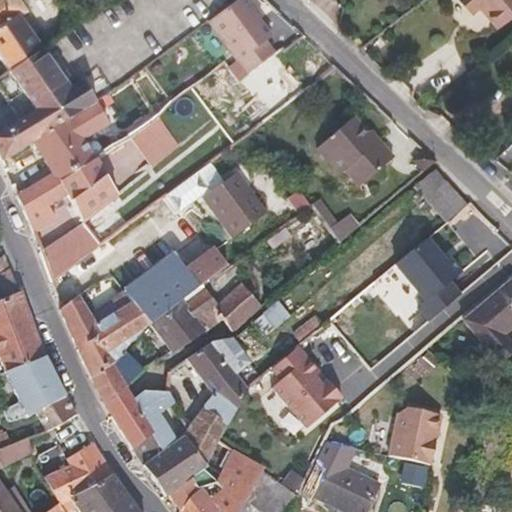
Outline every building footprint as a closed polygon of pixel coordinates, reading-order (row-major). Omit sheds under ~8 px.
[(43,52),(19,18),(27,12),(18,0),(0,0),(0,60),(9,74),(43,52)] [(237,0),(207,22),(247,77),(276,56),(265,42),(271,37),(253,11),(255,9),(248,0),(237,0)] [(474,10),(465,0),(459,0),(470,13),(474,10)] [(511,14),(511,0),(465,0),(474,10),(480,5),(498,27),(511,14)] [(95,102),(81,81),(70,89),(44,53),(43,52),(9,74),(35,111),(19,121),(0,133),(0,162),(31,143),(95,102)] [(35,111),(9,74),(0,80),(0,91),(19,121),(35,111)] [(94,156),(84,139),(109,124),(95,102),(31,143),(52,175),(57,183),(94,156)] [(157,111),(128,132),(152,171),(180,149),(157,111)] [(394,159),(379,141),(376,143),(366,132),(353,117),(316,149),(339,176),(345,171),(359,188),(394,159)] [(379,141),(369,130),(366,132),(376,143),(379,141)] [(436,161),(423,149),(411,160),(423,172),(436,161)] [(118,197),(94,156),(57,183),(52,175),(16,195),(31,234),(56,220),(47,206),(67,195),(83,225),(118,197)] [(425,200),(446,182),(434,169),(414,186),(418,191),(425,200)] [(267,213),(236,172),(210,191),(196,172),(164,195),(178,214),(201,198),(231,238),(267,213)] [(467,206),(446,182),(425,200),(446,223),(467,206)] [(310,205),(298,189),(284,199),(297,217),(311,207),(310,205)] [(425,200),(418,191),(411,197),(418,206),(425,200)] [(338,223),(320,198),(310,205),(311,207),(338,244),(360,225),(351,213),(338,223)] [(83,225),(41,256),(50,281),(95,246),(83,225)] [(285,229),(267,242),(273,249),(290,236),(285,229)] [(426,239),(395,266),(417,292),(410,298),(429,321),(460,295),(450,283),(461,274),(449,260),(446,263),(426,239)] [(203,287),(229,268),(214,248),(186,269),(174,254),(125,292),(131,300),(94,327),(88,317),(77,297),(59,310),(76,350),(89,378),(119,357),(123,352),(137,336),(150,327),(203,287)] [(20,291),(12,270),(0,274),(0,288),(3,297),(20,291)] [(511,328),(511,278),(511,277),(502,285),(462,319),(500,365),(511,354),(511,345),(503,336),(511,328)] [(233,332),(261,307),(240,282),(217,305),(203,287),(150,327),(170,353),(223,319),(233,332)] [(46,356),(23,290),(20,291),(3,297),(0,298),(0,356),(6,372),(46,356)] [(94,327),(131,300),(125,292),(124,290),(88,317),(94,327)] [(264,338),(289,317),(277,303),(252,323),(264,338)] [(300,344),(323,325),(315,315),(292,333),(300,344)] [(220,443),(248,389),(247,388),(231,366),(244,356),(231,338),(212,342),(186,359),(212,395),(187,429),(182,436),(208,467),(220,443)] [(304,428),(340,398),(325,381),(321,384),(314,376),(318,372),(296,346),(269,369),(278,379),(270,387),(304,428)] [(125,388),(143,371),(123,352),(119,357),(89,378),(102,404),(125,388)] [(427,353),(418,363),(429,373),(438,362),(427,353)] [(75,415),(46,357),(46,356),(6,372),(19,403),(2,410),(7,423),(24,416),(25,418),(34,414),(43,429),(75,415)] [(106,411),(110,415),(132,399),(129,395),(125,388),(102,404),(106,411)] [(176,441),(159,414),(173,405),(165,391),(143,392),(132,399),(110,415),(137,458),(158,444),(183,483),(208,467),(182,436),(176,441)] [(439,414),(405,406),(395,413),(385,455),(427,465),(439,414)] [(0,447),(9,444),(6,434),(0,436),(0,447)] [(20,511),(0,481),(0,468),(34,453),(26,437),(9,444),(0,447),(0,511),(20,511)] [(57,501),(112,475),(92,443),(66,457),(69,465),(42,476),(57,501)] [(261,472),(233,451),(220,443),(208,467),(183,483),(167,494),(179,511),(232,511),(242,500),(261,472)] [(137,458),(163,496),(167,494),(183,483),(158,444),(137,458)] [(346,511),(366,511),(380,485),(318,455),(302,490),(346,511)] [(423,468),(408,465),(405,478),(421,481),(423,468)] [(258,511),(291,511),(298,497),(261,472),(242,500),(258,511)] [(138,511),(112,475),(57,501),(44,511),(71,511),(75,509),(77,511),(138,511)]
